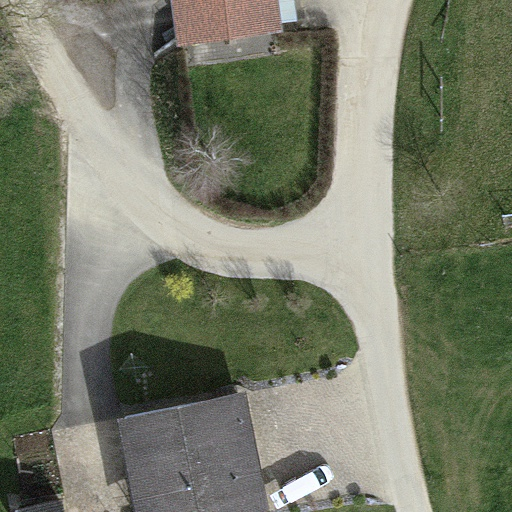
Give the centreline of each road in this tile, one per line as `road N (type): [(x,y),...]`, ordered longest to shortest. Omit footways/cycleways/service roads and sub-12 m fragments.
road 1 (track): [(411,511),(382,381),(358,140),(365,0)]
road 2 (track): [(368,245),(271,261),(190,242),(106,158),(21,0)]
